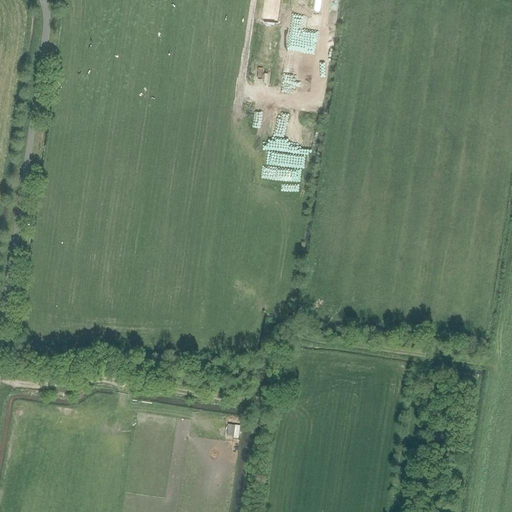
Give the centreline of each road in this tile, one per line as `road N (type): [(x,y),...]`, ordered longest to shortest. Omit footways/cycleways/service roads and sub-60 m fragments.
road 1 (unclassified): [(0,353),(48,18),(44,0)]
road 2 (track): [(483,363),(319,339),(278,324),(252,395),(239,400)]
road 3 (track): [(0,376),(37,384),(104,378),(239,400)]
